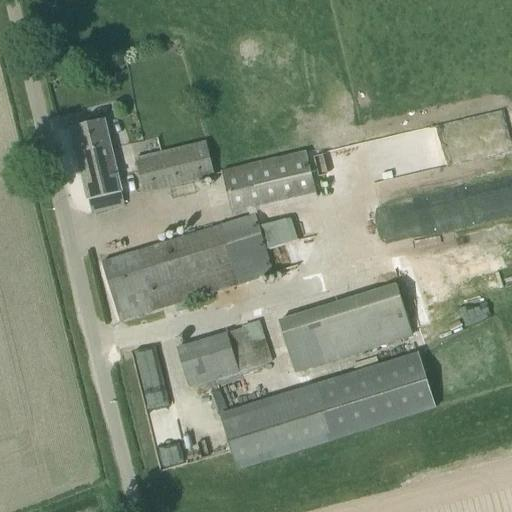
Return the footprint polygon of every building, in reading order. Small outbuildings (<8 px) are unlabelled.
[(71,128),(92,215),(125,207),(104,120),(71,128)] [(143,193),(214,177),(206,142),(135,159),(143,193)] [(120,323),(274,275),(266,251),(294,242),(287,220),(259,228),(255,215),(257,215),(256,213),(317,199),(306,153),(222,173),(233,218),(249,215),(250,219),(102,263),(120,323)] [(511,184),(353,217),(360,249),(511,217),(511,184)] [(278,324),(295,376),(413,340),(397,287),(278,324)] [(273,364),(261,326),(178,350),(190,389),(273,364)] [(219,417),(237,474),(436,412),(418,355),(219,417)]
